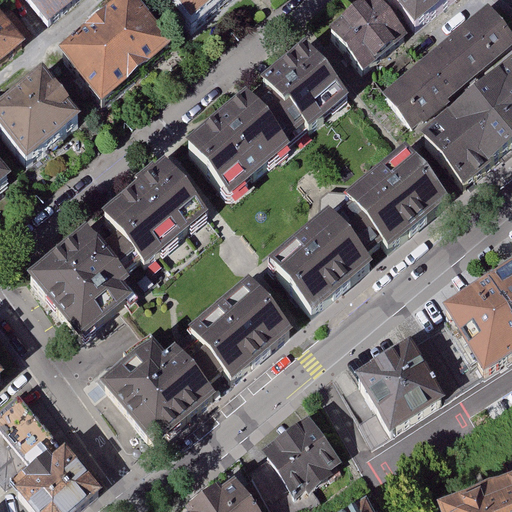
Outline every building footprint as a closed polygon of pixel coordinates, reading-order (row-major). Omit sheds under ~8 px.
[(22,0),(47,28),(81,0),(22,0)] [(235,0),(164,0),(194,35),(235,0)] [(388,0),(416,33),(456,0),(388,0)] [(174,52),(132,2),(62,60),(104,110),(174,52)] [(511,47),(511,37),(485,6),(383,93),(414,130),(511,47)] [(375,7),(333,41),(363,78),(406,44),(375,7)] [(0,14),(0,71),(28,49),(0,14)] [(308,54),(264,90),(287,119),(292,115),(309,135),(348,102),(308,54)] [(511,149),(511,63),(423,140),(465,189),(511,149)] [(78,130),(43,86),(0,120),(0,135),(28,170),(78,130)] [(247,102),(186,152),(226,202),(294,146),(274,122),(267,114),(261,120),(247,102)] [(356,160),(373,153),(363,131),(347,138),(356,160)] [(348,205),(391,255),(450,204),(407,154),(348,205)] [(141,188),(106,218),(141,260),(131,269),(139,277),(209,218),(167,167),(158,174),(154,169),(137,183),(141,188)] [(0,198),(11,189),(0,175),(0,198)] [(315,320),(375,270),(332,219),(272,268),(315,320)] [(86,236),(28,284),(80,347),(131,306),(122,295),(130,289),(86,236)] [(511,280),(441,324),(479,386),(511,365),(511,280)] [(191,331),(233,383),(292,336),(249,284),(191,331)] [(151,448),(213,399),(171,345),(153,342),(100,383),(151,448)] [(409,362),(351,392),(382,451),(439,421),(409,362)] [(82,511),(100,497),(60,446),(19,397),(0,413),(0,432),(30,468),(12,486),(20,495),(16,499),(28,511),(82,511)] [(12,486),(30,468),(0,432),(0,484),(6,491),(12,486)] [(305,434),(258,467),(285,504),(332,471),(305,434)] [(241,511),(228,494),(202,511),(241,511)] [(511,511),(511,495),(461,511),(511,511)]
